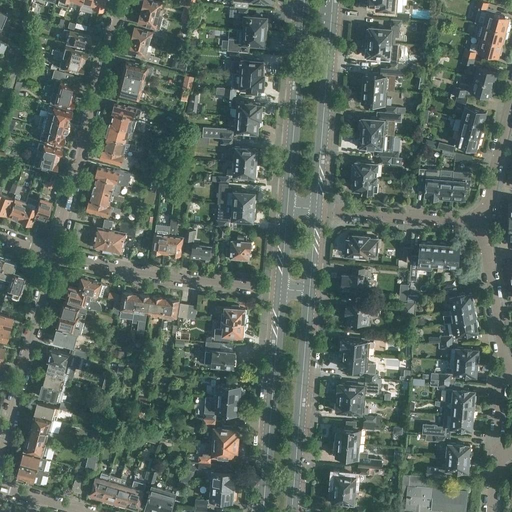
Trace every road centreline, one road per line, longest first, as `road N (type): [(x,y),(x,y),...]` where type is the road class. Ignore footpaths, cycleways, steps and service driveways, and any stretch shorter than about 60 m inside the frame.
road 1 (residential): [(53,253),(121,0)]
road 2 (residential): [(280,289),(53,253)]
road 3 (primary): [(280,289),(263,511)]
road 4 (primary): [(291,511),(308,293)]
road 5 (primary): [(316,208),(332,0)]
road 6 (residential): [(0,454),(53,253)]
road 7 (primary): [(303,0),(287,207)]
road 8 (residential): [(485,225),(316,208)]
road 9 (residential): [(510,369),(485,225)]
